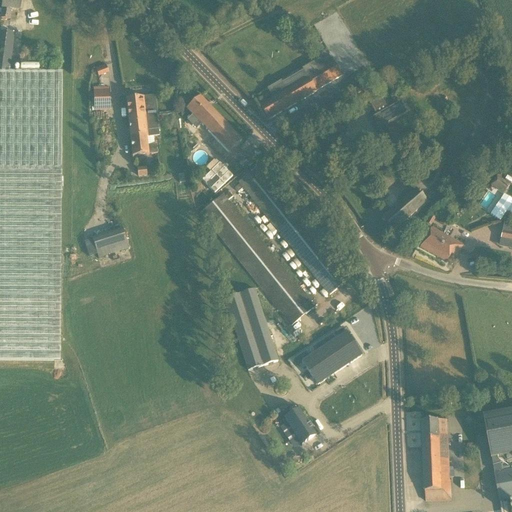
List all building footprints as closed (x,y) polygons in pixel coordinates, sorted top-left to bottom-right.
[(18,11),(19,0),(3,0),(2,9),(1,19),(9,20),(10,10),(18,11)] [(0,71),(9,72),(14,34),(0,32),(0,71)] [(295,34),(293,40),(301,43),(303,36),(295,34)] [(282,84),(281,82),(268,90),(274,99),(259,107),(267,121),(316,92),(315,91),(341,76),(332,60),(306,75),(304,71),(302,72),(282,84)] [(486,63),(477,60),(472,75),(481,78),(486,63)] [(108,73),(105,65),(96,69),(99,77),(108,73)] [(0,360),(60,361),(62,73),(0,72),(0,360)] [(371,73),(355,82),(362,92),(377,83),(371,73)] [(109,91),(94,91),(94,112),(109,112),(109,91)] [(201,125),(195,131),(222,160),(242,141),(200,96),(186,109),(201,125)] [(157,115),(155,97),(126,100),(128,118),(157,115)] [(374,118),(383,135),(379,138),(385,148),(390,145),(389,144),(393,142),(394,143),(399,140),(393,130),(388,132),(384,124),(400,116),(395,107),(400,103),(400,102),(387,110),(384,104),(373,110),(377,115),(372,118),(372,119),(374,118)] [(157,115),(128,118),(132,157),(157,154),(156,145),(147,146),(146,139),(159,137),(157,115)] [(258,164),(255,166),(257,168),(238,183),(240,185),(235,189),(238,192),(243,188),(329,296),(348,281),(262,174),(264,172),(258,164)] [(137,169),(138,178),(147,177),(146,168),(137,169)] [(490,185),(492,186),(494,184),(506,192),(510,185),(497,175),(490,185)] [(427,203),(416,190),(383,219),(393,231),(427,203)] [(291,327),(314,309),(228,201),(232,197),(229,193),(224,197),(223,195),(201,213),(291,327)] [(430,217),(426,224),(431,227),(435,220),(430,217)] [(433,225),(431,229),(420,249),(446,263),(451,256),(456,258),(462,246),(433,230),(435,225),(433,225)] [(128,249),(122,229),(91,238),(97,259),(128,249)] [(511,233),(502,232),(500,241),(511,243),(511,233)] [(248,372),(278,362),(255,290),(225,300),(248,372)] [(302,363),(317,386),(362,356),(346,333),(302,363)] [(315,436),(297,409),(296,410),(297,411),(283,420),(283,419),(282,419),(300,446),(301,446),(300,445),(313,436),(314,437),(315,436)] [(484,417),(494,473),(502,471),(499,457),(511,454),(511,412),(484,418),(484,416),(484,417)] [(441,437),(440,421),(422,422),(425,502),(451,501),(450,483),(449,483),(447,446),(449,446),(448,437),(441,437)]
